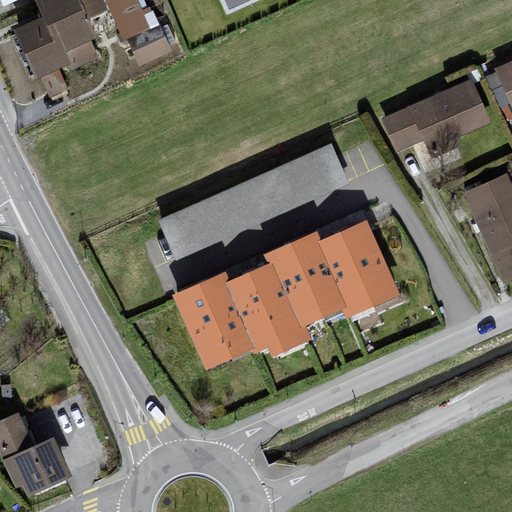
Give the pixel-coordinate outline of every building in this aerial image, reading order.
[(42,0),(39,2),(47,19),(17,32),(37,79),(71,64),(73,68),(96,57),(89,40),(94,38),(85,19),(105,10),(100,0),(42,0)] [(107,0),(123,35),(150,23),(140,0),(107,0)] [(225,0),(229,8),(247,0),(225,0)] [(159,25),(123,40),(139,70),(170,54),(159,25)] [(511,63),(492,72),(511,116),(511,63)] [(471,85),(382,125),(397,158),(420,148),(425,159),(492,131),(471,85)] [(319,154),(168,218),(189,258),(336,193),(319,154)] [(511,193),(508,180),(462,202),(509,291),(511,288),(511,193)] [(320,239),(365,222),(361,209),(315,226),(320,239)] [(362,224),(315,244),(340,312),(344,323),(396,299),(362,224)] [(340,312),(315,244),(313,236),(261,258),(266,267),(295,328),(340,312)] [(295,328),(266,267),(225,283),(251,353),(253,357),(307,344),(295,328)] [(251,353),(225,283),(222,274),(171,299),(202,373),(251,353)] [(0,425),(0,451),(24,499),(67,484),(50,440),(33,447),(17,417),(0,425)]
